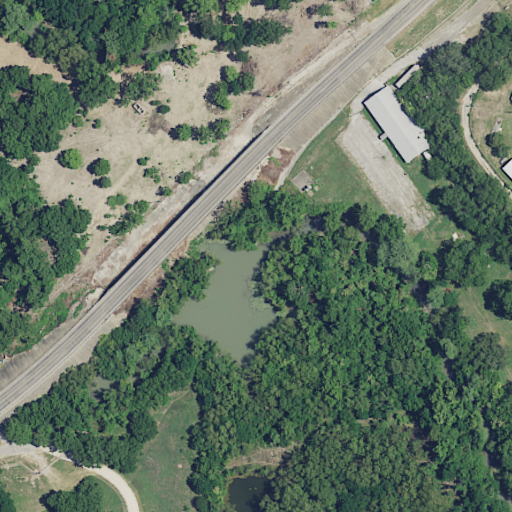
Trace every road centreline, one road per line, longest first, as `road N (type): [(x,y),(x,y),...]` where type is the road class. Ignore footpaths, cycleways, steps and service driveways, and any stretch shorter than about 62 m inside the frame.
road 1 (secondary): [(276,134),(114,302)]
road 2 (secondary): [(425,0),(276,134)]
road 3 (residential): [(0,451),(32,445),(98,462),(131,495),(134,511)]
road 4 (secondary): [(114,302),(6,403)]
